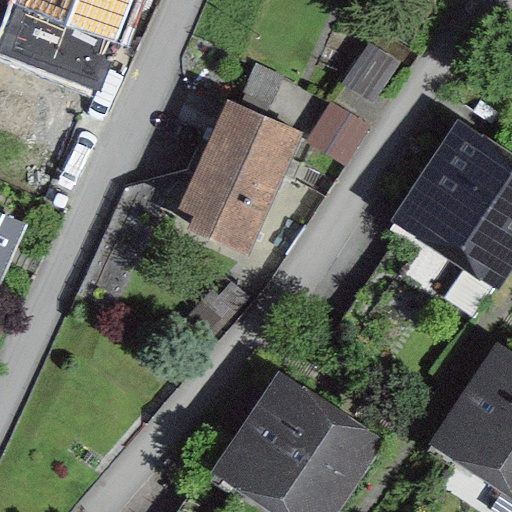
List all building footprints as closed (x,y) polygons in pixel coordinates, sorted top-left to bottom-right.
[(133,0),(21,0),(19,7),(114,46),(133,1),(133,0)] [(201,162),(173,219),(253,257),(308,140),(228,103),(201,162)] [(511,245),(511,149),(466,116),(428,168),(382,231),(474,298),(511,245)] [(0,312),(36,225),(0,210),(0,312)] [(511,351),(438,443),(511,501),(511,351)] [(249,407),(205,458),(266,511),(322,511),(381,446),(288,364),(249,407)]
